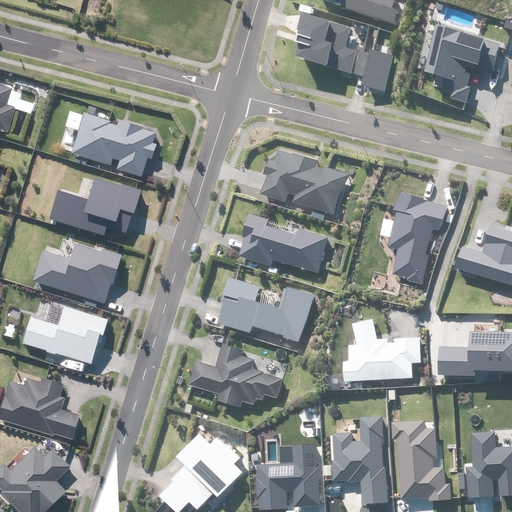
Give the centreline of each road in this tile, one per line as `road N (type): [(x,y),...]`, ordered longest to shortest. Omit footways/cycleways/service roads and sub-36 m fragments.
road 1 (residential): [(104,511),(227,99)]
road 2 (residential): [(227,99),(511,159)]
road 3 (residential): [(0,34),(227,99)]
